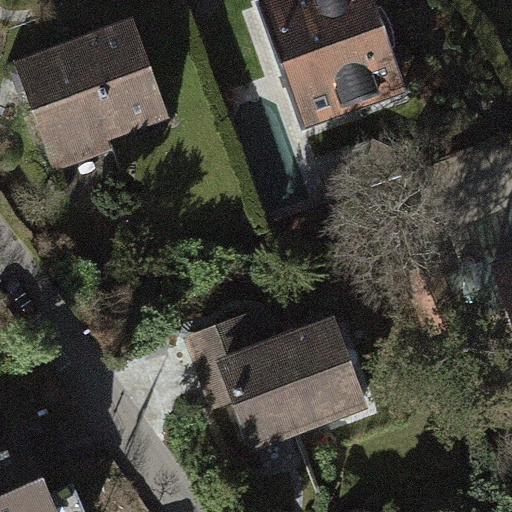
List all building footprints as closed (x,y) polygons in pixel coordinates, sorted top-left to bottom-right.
[(380,0),(274,0),(271,1),(312,140),(413,110),(380,0)] [(140,26),(16,62),(48,170),(172,133),(140,26)] [(511,278),(499,282),(511,331),(511,278)] [(263,316),(187,342),(201,383),(218,377),(245,454),(368,411),(337,323),(273,345),(263,316)] [(55,511),(29,445),(0,455),(0,511),(55,511)]
